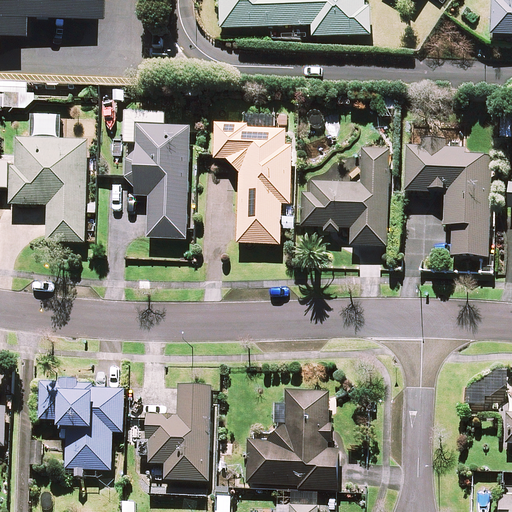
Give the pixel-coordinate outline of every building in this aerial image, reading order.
[(102,0),(0,0),(0,9),(102,13),(102,0)] [(225,0),(227,32),(300,29),(298,0),(225,0)] [(298,0),(300,29),(318,29),(318,40),(377,38),(377,9),(372,10),(371,0),(298,0)] [(511,0),(493,0),(493,38),(511,38),(511,0)] [(29,86),(3,85),(2,110),(28,112),(29,86)] [(244,128),(218,127),(217,162),(228,163),(243,178),(240,246),(282,247),(283,206),(292,207),(294,150),(288,150),(288,142),(289,116),(245,115),(244,128)] [(60,120),(39,120),(38,142),(18,141),(15,208),(52,210),(50,245),(87,247),(91,145),(59,144),(60,120)] [(140,129),(139,157),(129,156),(127,183),(138,193),(137,198),(152,199),(150,242),(188,243),(193,131),(140,129)] [(445,145),(424,144),(424,151),(410,151),(410,196),(448,196),(447,230),(454,230),(453,260),(491,261),(493,159),(469,159),(469,153),(445,153),(445,145)] [(304,230),(326,231),(326,236),(342,237),(342,232),(354,232),(354,249),(388,250),(392,154),(365,153),(364,187),(306,184),(304,230)] [(69,470),(78,470),(77,481),(90,482),(90,471),(113,473),(117,434),(125,434),(129,391),(45,384),(42,421),(66,423),(65,439),(71,439),(69,470)] [(152,416),(151,445),(144,444),(143,465),(169,466),(168,481),(211,483),(215,390),(183,388),(181,418),(152,416)] [(333,396),(292,393),(287,445),(254,442),(251,485),(339,492),(343,452),(329,451),(333,396)] [(0,449),(8,450),(9,409),(0,408),(0,449)] [(233,511),(235,497),(219,496),(218,511),(233,511)] [(511,511),(511,498),(503,499),(503,511),(511,511)]
